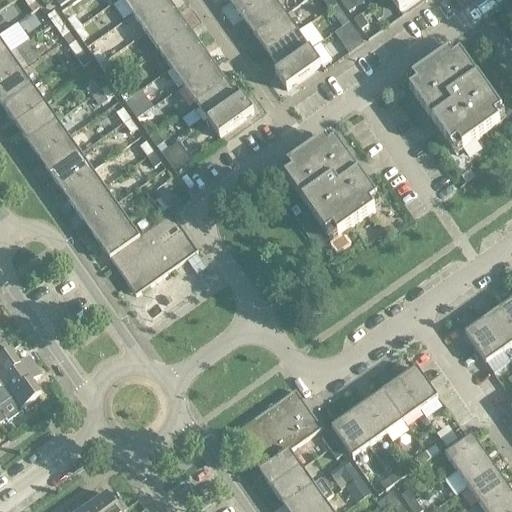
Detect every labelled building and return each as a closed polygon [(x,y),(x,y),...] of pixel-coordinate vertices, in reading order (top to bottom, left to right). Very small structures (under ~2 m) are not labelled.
[(35,4),(32,0),(22,0),(28,8),(35,4)] [(157,0),(121,0),(133,17),(157,0)] [(176,13),(166,0),(157,0),(133,17),(146,35),(176,13)] [(271,0),(234,0),(230,3),(242,21),(271,0)] [(285,17),(273,0),(271,0),(242,21),(255,38),(285,17)] [(337,7),(332,0),(324,0),(323,1),(331,11),(337,7)] [(355,9),(348,0),(346,0),(341,4),(349,14),(355,9)] [(363,0),(348,0),(355,9),(365,2),(363,0)] [(390,0),(399,13),(417,0),(390,0)] [(345,17),(337,7),(331,11),(338,22),(345,17)] [(47,18),(55,29),(61,24),(54,13),(47,18)] [(189,32),(176,13),(146,35),(158,53),(189,32)] [(298,34),(285,17),(255,38),(267,56),(298,34)] [(360,17),(354,21),(361,32),(368,27),(360,17)] [(67,22),(75,33),(81,28),(74,18),(67,22)] [(69,34),(61,24),(55,29),(62,39),(69,34)] [(89,38),(81,28),(75,33),(82,43),(89,38)] [(202,49),(189,32),(158,53),(171,71),(202,49)] [(310,52),(298,34),(267,56),(279,73),(279,74),(310,52)] [(350,39),(342,45),(350,55),(364,45),(357,35),(350,39)] [(0,62),(10,56),(0,41),(0,62)] [(69,49),(76,59),(83,54),(76,44),(69,49)] [(214,67),(202,49),(171,71),(183,89),(214,67)] [(408,83),(407,87),(451,150),(458,145),(463,151),(500,125),(495,119),(502,114),(458,51),(454,50),(408,83)] [(321,68),(310,52),(279,74),(279,73),(275,76),(287,92),(321,68)] [(92,57),(99,68),(106,63),(99,53),(92,57)] [(90,65),(83,54),(76,59),(84,69),(90,65)] [(0,87),(22,73),(10,56),(0,62),(0,87)] [(113,74),(106,63),(99,68),(107,78),(113,74)] [(226,85),(214,67),(183,89),(196,106),(226,85)] [(33,89),(22,73),(0,87),(0,105),(3,110),(33,89)] [(93,83),(100,93),(107,88),(99,78),(93,83)] [(238,102),(226,85),(196,106),(208,124),(239,102),(238,102)] [(114,99),(107,88),(100,93),(107,103),(114,99)] [(45,106),(33,89),(3,110),(15,127),(45,106)] [(117,93),(125,104),(131,99),(124,89),(117,93)] [(139,109),(131,99),(125,104),(132,114),(139,109)] [(242,99),(238,102),(239,102),(208,124),(219,140),(254,115),(242,99)] [(57,123),(45,106),(15,127),(27,144),(57,123)] [(116,116),(124,126),(130,121),(123,111),(116,116)] [(138,132),(130,121),(124,126),(131,137),(138,132)] [(69,140),(57,123),(27,144),(39,161),(69,140)] [(142,129),(149,139),(156,134),(149,124),(142,129)] [(163,145),(156,134),(149,139),(157,149),(163,145)] [(329,138),(283,171),(282,175),(327,238),(333,233),(338,239),(375,213),(371,207),(378,202),(333,139),(329,138)] [(81,156),(69,140),(39,161),(51,178),(81,156)] [(140,149),(147,159),(154,155),(146,144),(140,149)] [(169,152),(162,157),(169,167),(176,176),(189,167),(175,147),(169,152)] [(161,165),(154,155),(147,159),(154,170),(161,165)] [(92,173),(81,156),(51,178),(62,194),(92,173)] [(104,190),(92,173),(62,194),(74,211),(104,190)] [(116,206),(104,190),(74,211),(86,228),(116,206)] [(146,195),(153,205),(160,201),(152,190),(146,195)] [(167,211),(160,201),(153,205),(160,216),(167,211)] [(128,223),(116,206),(86,228),(98,244),(128,223)] [(178,227),(171,217),(151,232),(158,241),(178,227)] [(110,261),(140,240),(128,223),(98,244),(110,261)] [(164,250),(185,236),(178,227),(158,241),(164,250)] [(110,261),(121,278),(136,298),(177,269),(170,259),(164,250),(151,232),(140,240),(110,261)] [(164,250),(170,259),(191,245),(185,236),(164,250)] [(191,245),(170,259),(177,269),(198,255),(191,245)] [(197,258),(188,264),(198,278),(207,271),(197,258)] [(511,302),(499,312),(511,330),(511,302)] [(511,347),(511,330),(499,312),(482,324),(504,354),(511,347)] [(504,354),(482,324),(465,336),(486,366),(504,354)] [(0,353),(0,360),(10,353),(4,344),(0,346),(0,352),(1,353),(0,353)] [(22,370),(10,353),(0,360),(0,385),(3,390),(35,368),(29,359),(22,363),(26,368),(22,370)] [(42,377),(35,368),(3,390),(0,392),(0,425),(5,422),(7,425),(8,424),(22,414),(21,411),(41,397),(29,379),(32,377),(35,381),(42,377)] [(416,370),(406,378),(399,383),(420,413),(438,400),(416,370)] [(420,413),(399,383),(382,394),(403,424),(420,413)] [(322,431),(296,394),(234,437),(248,458),(278,436),(290,453),(290,454),(322,431)] [(403,424),(382,394),(366,406),(387,436),(403,424)] [(387,436),(366,406),(349,418),(370,448),(387,436)] [(370,448),(349,418),(331,430),(352,460),(370,448)] [(441,443),(446,449),(457,442),(452,435),(441,443)] [(278,436),(248,458),(260,475),(290,453),(278,436)] [(322,441),(329,451),(336,446),(328,436),(322,441)] [(445,458),(456,474),(484,455),(472,439),(445,458)] [(343,457),(336,446),(329,451),(336,461),(343,457)] [(435,447),(425,455),(429,461),(440,454),(435,447)] [(302,470),(290,454),(290,453),(260,475),(272,492),(302,470)] [(429,461),(425,455),(414,462),(419,469),(429,461)] [(495,471),(484,455),(456,474),(467,490),(495,471)] [(345,474),(353,484),(359,480),(352,469),(345,474)] [(313,487),(302,470),(272,492),(283,508),(313,487)] [(402,471),(391,478),(396,485),(406,477),(402,471)] [(506,487),(495,471),(467,490),(479,506),(506,487)] [(396,485),(391,478),(381,485),(386,492),(396,485)] [(367,490),(359,480),(353,484),(360,495),(367,490)] [(313,511),(325,503),(313,487),(283,508),(286,511),(313,511)] [(501,511),(511,505),(511,495),(506,487),(479,506),(482,511),(501,511)] [(402,497),(409,508),(416,503),(408,493),(402,497)] [(386,499),(393,509),(400,505),(392,494),(386,499)] [(118,511),(107,496),(89,509),(91,511),(118,511)] [(331,511),(325,503),(313,511),(331,511)] [(421,511),(416,503),(409,508),(411,511),(421,511)]
